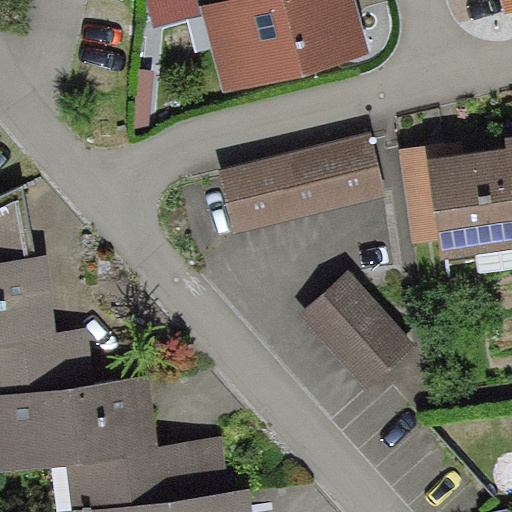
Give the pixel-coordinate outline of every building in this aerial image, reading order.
[(190,0),(155,0),(144,3),(150,29),(194,18),(190,0)] [(347,0),(252,0),(201,15),(227,103),(365,63),(347,0)] [(511,0),(499,0),(505,22),(511,20),(511,0)] [(363,145),(218,178),(231,237),(377,204),(363,145)] [(504,158),(511,202),(511,150),(503,152),(504,158)] [(511,202),(504,158),(426,171),(439,243),(511,230),(511,202)] [(43,267),(0,271),(0,354),(52,349),(43,267)] [(409,346),(344,280),(301,322),(366,389),(409,346)] [(52,349),(0,354),(0,401),(93,392),(88,345),(52,349)] [(156,463),(148,386),(93,392),(0,401),(0,479),(64,473),(156,463)] [(156,463),(64,473),(67,511),(125,511),(192,505),(188,460),(156,463)] [(192,505),(125,511),(249,511),(248,499),(192,505)]
